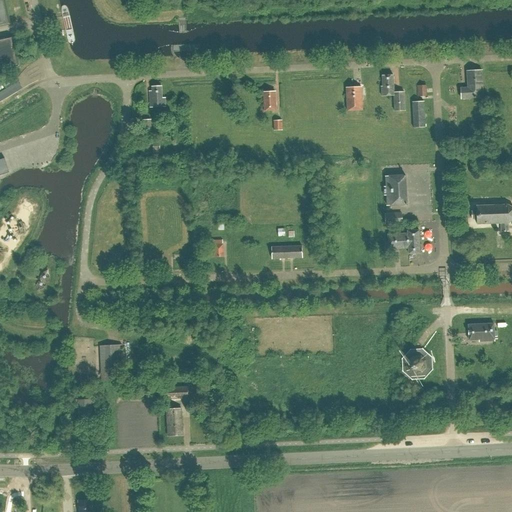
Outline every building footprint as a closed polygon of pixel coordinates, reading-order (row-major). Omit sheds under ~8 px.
[(0,0),(0,26),(10,24),(4,0),(0,0)] [(0,70),(19,66),(12,36),(0,38),(0,70)] [(461,99),(483,98),(482,71),(467,71),(467,88),(461,88),(461,99)] [(394,92),(393,75),(382,76),(383,87),(381,87),(382,96),(394,96),(395,111),(405,111),(404,92),(394,92)] [(416,96),(426,96),(426,86),(416,86),(416,96)] [(162,98),(162,87),(152,87),(152,91),(149,91),(150,108),(166,107),(165,98),(162,98)] [(347,111),(362,110),(361,87),(346,88),(347,111)] [(264,111),(276,111),(275,92),(264,93),(264,111)] [(413,128),(425,128),(423,101),(412,102),(413,128)] [(273,131),(281,130),(281,120),(272,120),(273,131)] [(4,160),(0,161),(0,176),(9,174),(4,160)] [(407,205),(405,175),(386,176),(386,187),(384,187),(384,196),(387,196),(387,206),(407,205)] [(511,221),(511,206),(508,205),(476,206),(477,211),(472,212),(472,219),(477,219),(477,225),(501,224),(501,232),(508,232),(508,224),(509,224),(511,221)] [(384,224),(401,223),(401,212),(384,213),(384,224)] [(420,253),(419,230),(407,231),(407,234),(388,235),(388,242),(389,250),(408,249),(408,254),(420,253)] [(223,244),(222,240),(214,241),(214,245),(211,245),(211,257),(224,257),(223,244)] [(301,246),(301,243),(299,243),(299,246),(274,247),(274,244),(272,244),(272,247),(271,247),(272,259),(302,258),(302,246),(301,246)] [(494,337),(494,324),(468,325),(469,341),(479,340),(479,342),(495,341),(494,339),(497,339),(497,337),(494,337)] [(103,382),(123,381),(121,345),(101,346),(103,382)] [(414,374),(421,373),(427,368),(426,360),(420,355),(413,355),(408,361),(408,369),(414,374)] [(187,386),(165,388),(165,399),(188,398),(187,386)] [(78,421),(92,420),(92,415),(92,399),(78,400),(78,415),(78,421)] [(168,435),(183,435),(182,408),(167,409),(168,435)] [(92,511),(92,500),(79,501),(78,511),(92,511)]
